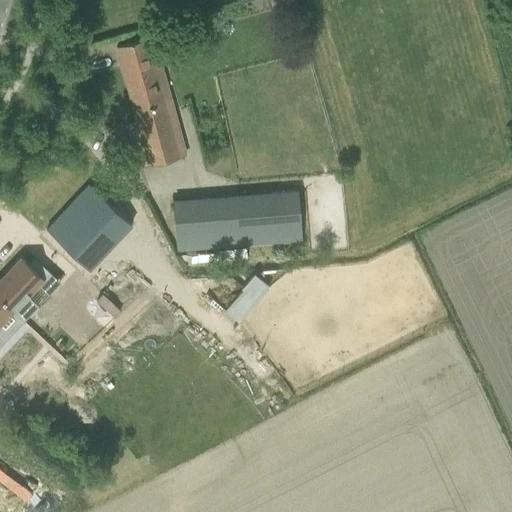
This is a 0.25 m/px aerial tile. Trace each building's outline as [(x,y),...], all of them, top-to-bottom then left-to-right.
[(278,0),(282,10),(295,6),(296,6),(294,0),(278,0)] [(136,121),(127,124),(140,166),(178,154),(178,152),(183,151),(168,99),(163,100),(151,56),(157,55),(152,37),(116,47),(136,121)] [(88,183),(45,229),(88,269),(131,223),(88,183)] [(173,201),(172,201),(178,252),(303,241),(298,190),(173,201)] [(16,260),(0,277),(0,324),(9,315),(19,325),(34,309),(24,299),(46,276),(31,261),(25,268),(16,260)] [(135,273),(101,309),(118,326),(143,299),(172,327),(179,319),(150,292),(152,289),(135,273)] [(255,274),(225,307),(239,320),(269,286),(255,274)]
